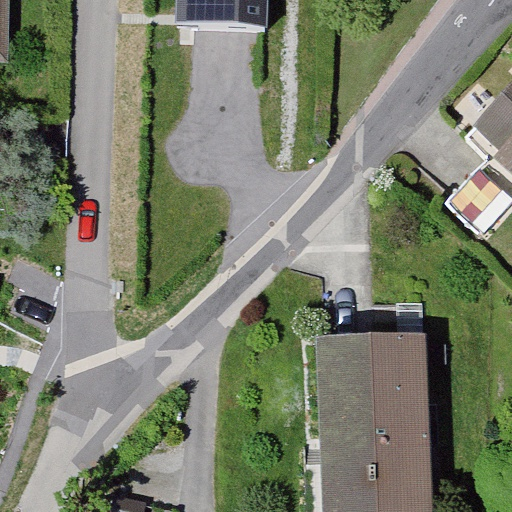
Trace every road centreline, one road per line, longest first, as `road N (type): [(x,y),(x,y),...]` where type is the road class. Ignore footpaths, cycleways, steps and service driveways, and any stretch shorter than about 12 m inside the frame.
road 1 (residential): [(91,428),(335,185),(492,0)]
road 2 (residential): [(91,428),(106,0)]
